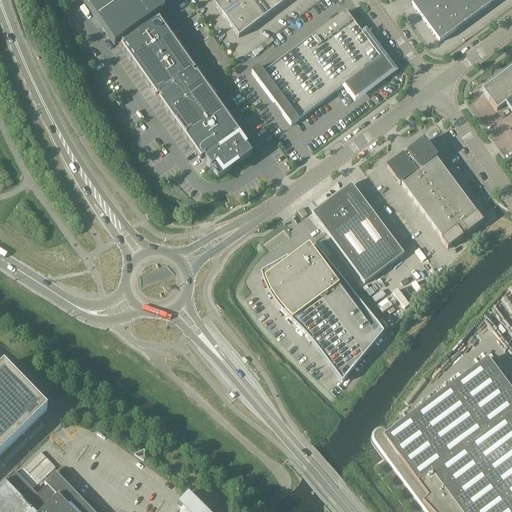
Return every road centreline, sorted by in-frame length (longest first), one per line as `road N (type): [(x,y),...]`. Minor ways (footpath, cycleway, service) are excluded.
road 1 (unclassified): [(182,261),(281,201),(434,89)]
road 2 (tertiary): [(140,254),(73,159),(1,0)]
road 3 (tertiary): [(351,511),(177,306)]
road 4 (tertiary): [(0,261),(81,309),(98,313),(131,300)]
road 5 (unclassified): [(511,199),(434,89)]
